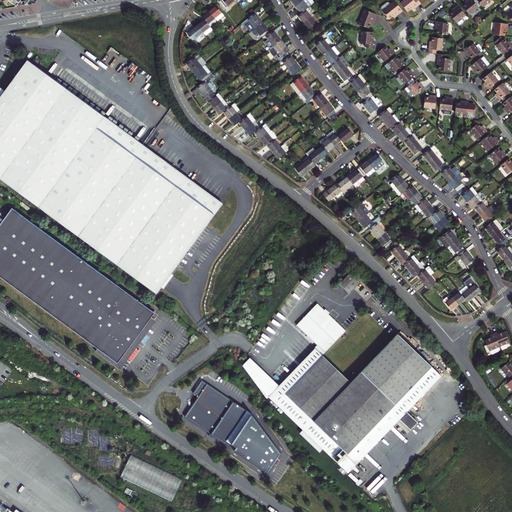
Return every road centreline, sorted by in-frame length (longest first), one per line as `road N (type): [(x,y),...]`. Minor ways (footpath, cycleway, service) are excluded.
road 1 (unclassified): [(56,351),(285,511)]
road 2 (residential): [(297,199),(189,114),(170,71),(168,0)]
road 3 (residential): [(373,135),(462,216),(504,302)]
road 4 (residential): [(448,345),(366,257),(297,199)]
road 5 (residential): [(274,0),(301,48),(373,135)]
road 6 (residential): [(143,1),(0,26)]
